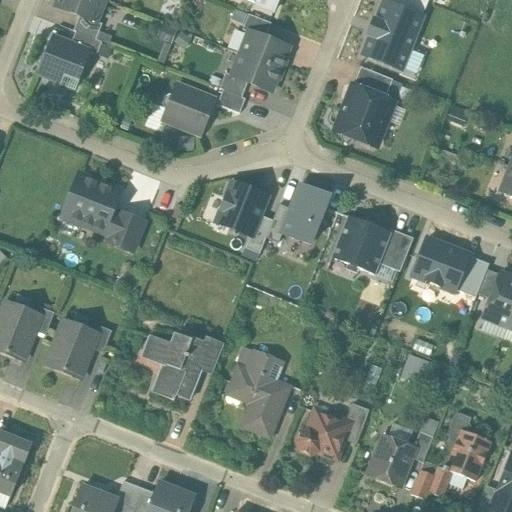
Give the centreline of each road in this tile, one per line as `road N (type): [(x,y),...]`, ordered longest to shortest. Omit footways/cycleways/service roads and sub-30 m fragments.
road 1 (residential): [(0,105),(154,168),(177,171),(289,150)]
road 2 (residential): [(78,421),(318,511)]
road 3 (residential): [(289,150),(511,235)]
road 4 (residential): [(289,150),(347,0)]
